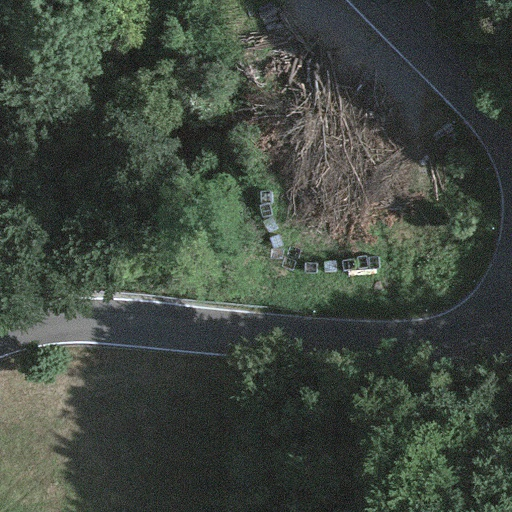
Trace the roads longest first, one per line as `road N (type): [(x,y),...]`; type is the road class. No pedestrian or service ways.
road 1 (tertiary): [(511,307),(470,338),(399,347),(103,321),(0,332)]
road 2 (tertiary): [(379,0),(511,137)]
